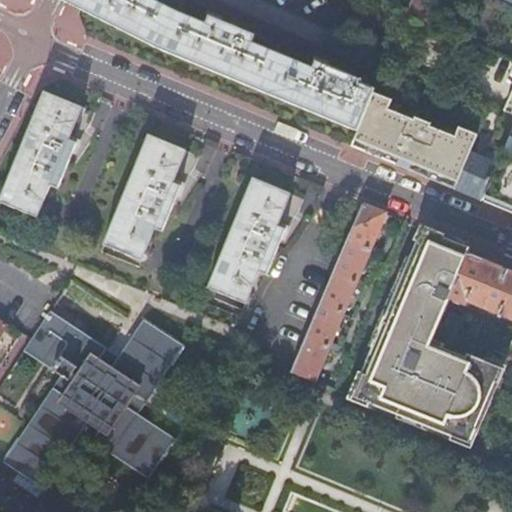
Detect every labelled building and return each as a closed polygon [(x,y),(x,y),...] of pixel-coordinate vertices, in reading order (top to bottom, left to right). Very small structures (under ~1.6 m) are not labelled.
[(62,0),(64,1),(73,5),(83,10),(157,49),(357,130),(372,95),(375,89),(362,84),(363,80),(329,66),(317,61),(314,69),(252,44),(255,36),(223,23),(209,17),(206,25),(174,12),(150,0),(62,0)] [(413,0),(408,11),(406,15),(412,18),(417,20),(441,30),(450,9),(431,1),(431,0),(413,0)] [(77,143),(68,140),(81,108),(44,93),(0,201),(0,203),(37,218),(50,186),(57,189),(73,153),(77,143)] [(391,103),(372,95),(357,130),(353,138),(350,145),(406,169),(457,190),(460,182),(472,154),(479,139),(460,131),(456,141),(436,133),(429,129),(430,126),(415,120),(414,123),(403,119),(387,112),(391,103)] [(511,98),(507,112),(491,148),(502,154),(498,164),(482,200),(511,212),(511,98)] [(181,186),(173,183),(186,151),(149,136),(104,245),(141,261),(155,228),(163,232),(177,196),(181,186)] [(463,192),(482,200),(498,164),(472,154),(460,182),(457,190),(463,192)] [(286,228),(278,225),(291,194),(253,179),(209,289),(246,304),(260,271),(268,274),(283,236),(286,228)] [(385,214),(364,205),(348,242),(370,251),(377,234),(385,214)] [(436,432),(456,441),(460,432),(472,438),(484,409),(492,388),(495,380),(483,375),(487,365),(468,357),(466,361),(442,350),(443,347),(431,342),(449,300),(469,254),(470,250),(458,244),(422,229),(405,272),(394,297),(377,338),(365,367),(356,388),(367,393),(364,403),(384,411),(386,408),(437,429),(436,432)] [(370,251),(348,242),(334,274),(356,283),(370,251)] [(511,332),(511,272),(469,254),(449,300),(466,307),(468,303),(495,314),(491,323),(511,332)] [(394,297),(405,272),(401,270),(391,295),(394,297)] [(356,283),(334,274),(321,306),(343,315),(356,283)] [(377,338),(394,297),(391,295),(373,337),(377,338)] [(343,315),(321,306),(307,339),(329,349),(343,315)] [(112,352),(50,310),(31,338),(23,351),(60,375),(3,461),(16,469),(43,488),(79,435),(149,481),(176,440),(140,416),(185,347),(144,320),(119,357),(112,352)] [(0,336),(8,323),(0,317),(0,336)] [(329,349),(307,339),(292,373),(315,382),(329,349)] [(495,380),(500,371),(487,365),(483,375),(495,380)] [(352,398),(364,403),(367,393),(356,388),(352,398)] [(460,432),(456,441),(468,446),(472,438),(460,432)]
